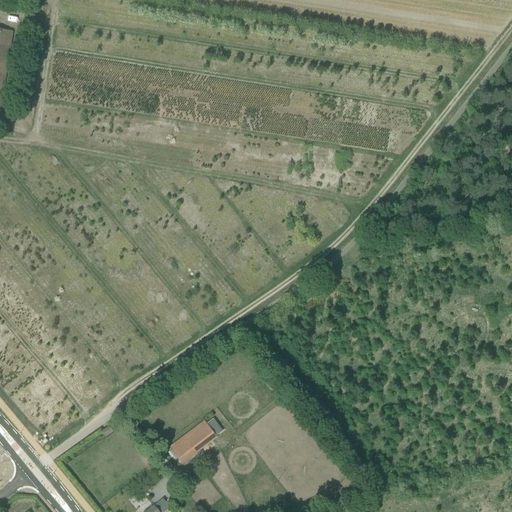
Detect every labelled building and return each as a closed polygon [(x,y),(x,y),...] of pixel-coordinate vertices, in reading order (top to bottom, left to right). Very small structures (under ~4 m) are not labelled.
[(0,110),(12,32),(8,32),(0,30),(0,110)] [(211,442),(199,426),(170,449),(181,464),(211,442)] [(113,432),(110,428),(102,433),(105,437),(113,432)] [(194,482),(199,478),(195,473),(190,476),(194,482)] [(140,490),(133,495),(139,503),(146,498),(140,490)] [(165,511),(170,508),(163,500),(147,511),(165,511)]
